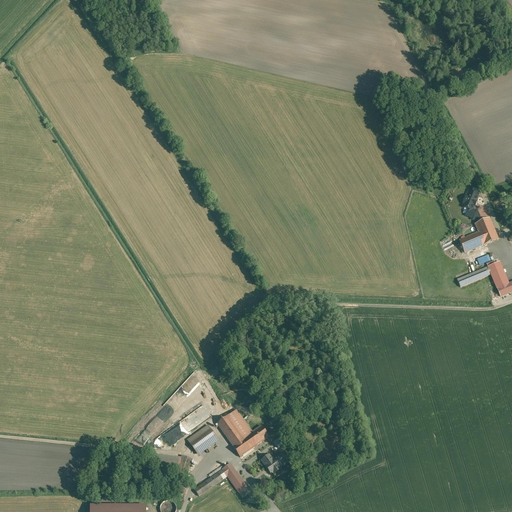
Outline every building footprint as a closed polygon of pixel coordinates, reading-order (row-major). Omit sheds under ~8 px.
[(479,193),(468,189),(461,207),(473,211),(479,193)] [(483,247),(498,241),(490,221),(475,227),(478,235),(459,243),(464,255),(483,247)] [(511,280),(507,282),(499,262),(454,281),(458,291),(489,277),(499,299),(511,293),(511,280)] [(252,394),(244,399),(248,404),(256,399),(252,394)] [(234,414),(217,425),(233,447),(232,448),(240,459),(269,438),(261,428),(250,436),(234,414)] [(199,456),(219,442),(208,426),(188,441),(199,456)] [(271,455),(261,461),(272,477),(282,470),(281,469),(289,463),(282,454),(274,459),(271,455)] [(177,471),(182,459),(150,455),(148,467),(177,471)] [(181,492),(192,461),(182,457),(182,459),(177,471),(171,488),(181,492)] [(222,471),(223,472),(195,491),(199,498),(227,478),(237,492),(245,487),(230,466),(222,471)] [(175,511),(176,511),(176,509),(176,508),(175,507),(175,505),(174,504),(172,503),(171,503),(170,502),(168,502),(167,502),(165,503),(164,504),(163,505),(162,506),(162,507),(161,509),(161,510),(162,511),(161,511),(175,511)]
